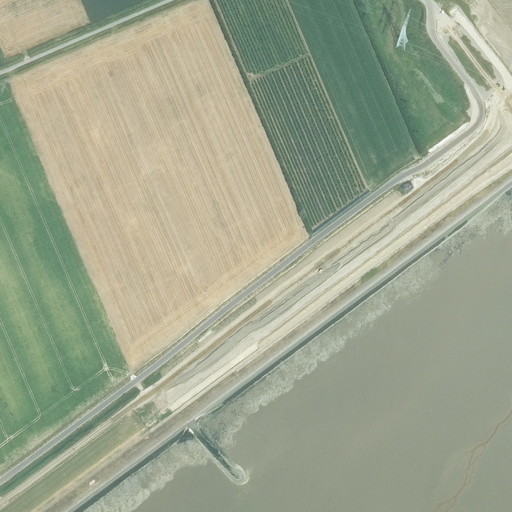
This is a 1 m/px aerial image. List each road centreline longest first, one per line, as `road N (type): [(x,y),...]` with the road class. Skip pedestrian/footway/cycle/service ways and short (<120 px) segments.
road 1 (unclassified): [(0,502),(487,133),(485,105),(430,7)]
road 2 (unclassified): [(0,73),(170,0)]
